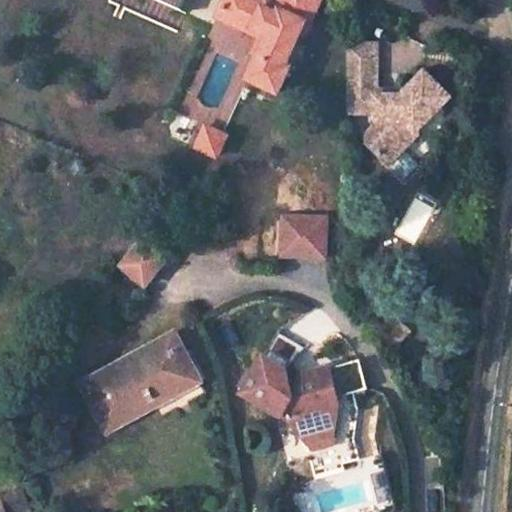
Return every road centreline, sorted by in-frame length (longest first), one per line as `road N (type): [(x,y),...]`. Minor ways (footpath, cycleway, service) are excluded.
road 1 (residential): [(207,303),(254,283),(315,294),(372,349),(407,413),(418,511)]
road 2 (secondary): [(511,295),(486,511)]
